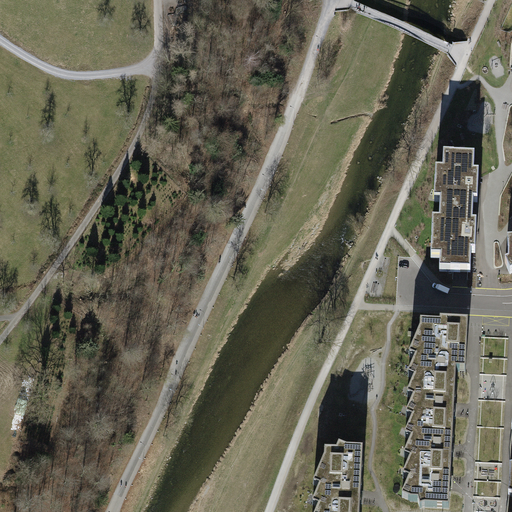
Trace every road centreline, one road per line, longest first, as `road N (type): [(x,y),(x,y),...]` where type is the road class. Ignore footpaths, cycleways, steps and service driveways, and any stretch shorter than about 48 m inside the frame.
road 1 (track): [(268,511),(464,55)]
road 2 (unclassified): [(115,511),(297,95)]
road 3 (track): [(155,0),(149,110),(120,167),(0,340)]
road 4 (track): [(157,64),(70,76),(0,37)]
road 5 (track): [(450,49),(339,0)]
